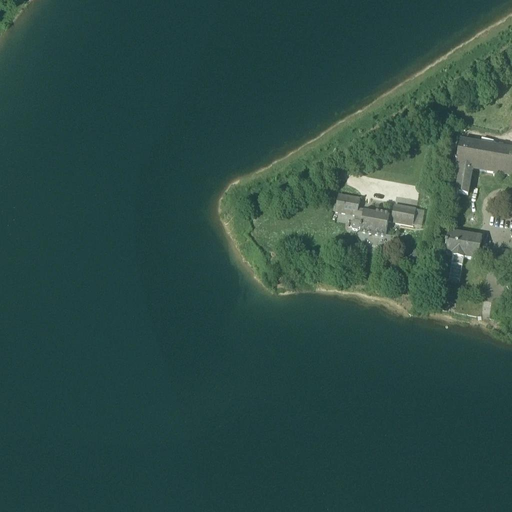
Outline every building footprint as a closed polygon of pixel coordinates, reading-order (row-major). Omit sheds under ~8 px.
[(498,150),(460,143),(456,168),(461,169),(472,171),(494,174),(493,177),(498,178),(498,175),(511,177),(511,152),(502,151),(503,148),(499,147),(498,150)] [(472,171),(461,169),(456,194),(468,196),(472,171)] [(390,216),(365,212),(364,213),(359,211),(360,201),(339,197),(336,214),(363,219),(362,224),(355,222),(351,225),(351,229),(353,232),(357,233),(360,230),(361,231),(361,232),(363,235),(383,238),(386,236),(388,224),(391,224),(392,218),(389,217),(390,216)] [(416,211),(394,208),(392,218),(391,224),(413,228),(416,211)] [(482,240),(450,234),(446,256),(454,257),(453,258),(464,260),(464,259),(472,260),(478,261),(482,240)] [(502,260),(511,259),(511,251),(502,252),(502,260)] [(464,260),(453,258),(452,266),(462,268),(464,260)]
